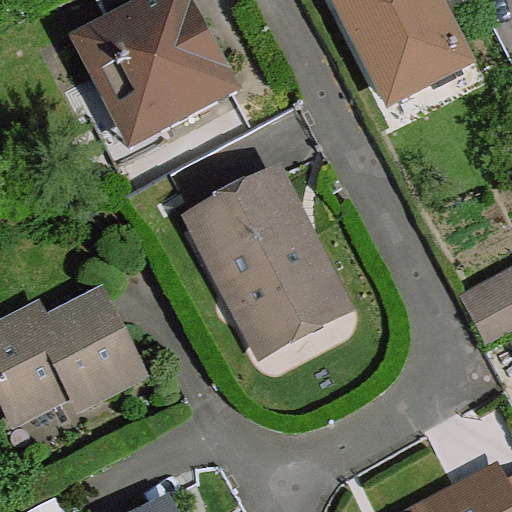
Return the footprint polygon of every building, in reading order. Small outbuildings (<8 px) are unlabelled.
[(186,0),(164,0),(84,41),(138,149),(237,99),(186,0)] [(453,0),(374,0),(347,14),(406,131),(497,85),(453,0)] [(348,315),(275,178),(195,220),(268,357),(348,315)] [(511,274),(463,299),(485,342),(511,328),(511,274)] [(140,373),(95,281),(0,327),(0,383),(14,414),(74,384),(82,401),(140,373)] [(511,511),(511,482),(504,487),(496,472),(417,511),(511,511)] [(172,511),(164,495),(131,511),(172,511)]
